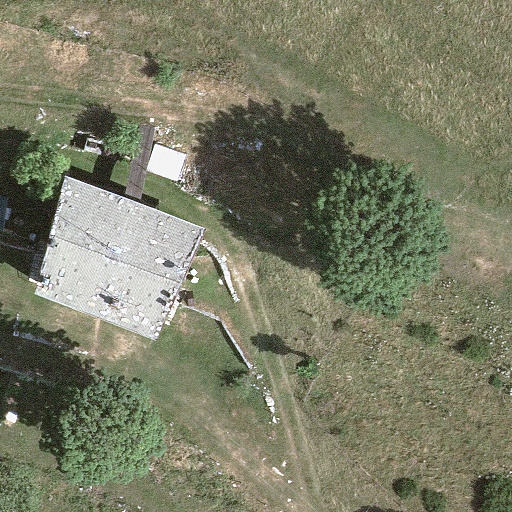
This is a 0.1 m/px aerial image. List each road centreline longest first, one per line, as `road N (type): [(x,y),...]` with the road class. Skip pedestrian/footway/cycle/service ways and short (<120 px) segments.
road 1 (track): [(511,261),(280,140),(98,102),(0,99)]
road 2 (track): [(316,511),(262,328),(216,216),(57,157),(0,150)]
